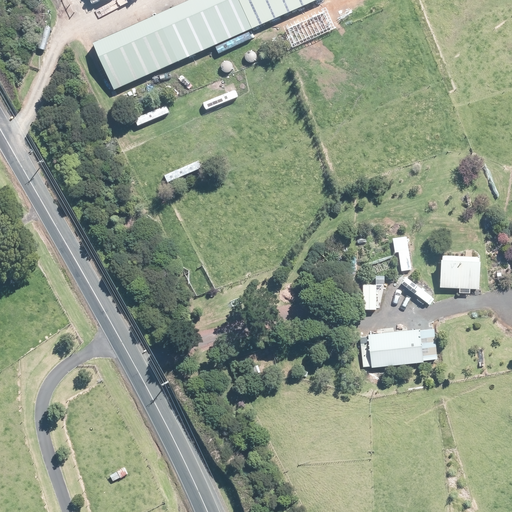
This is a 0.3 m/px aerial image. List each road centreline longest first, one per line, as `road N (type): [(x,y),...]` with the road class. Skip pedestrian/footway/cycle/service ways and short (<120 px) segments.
road 1 (tertiary): [(0,132),(206,511)]
road 2 (unknown): [(124,355),(247,316),(379,312),(509,285)]
road 3 (unknown): [(112,333),(63,357),(42,385),(44,430),(70,511)]
